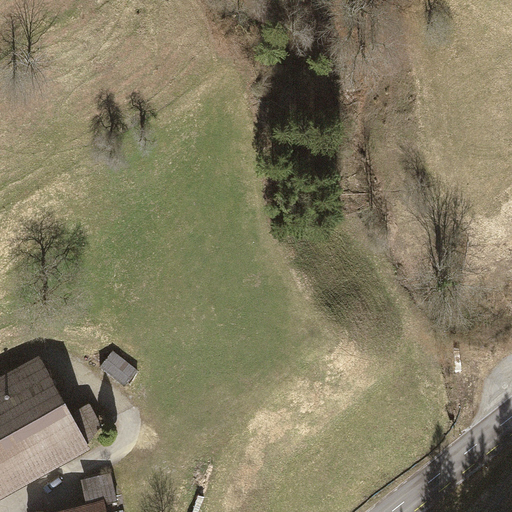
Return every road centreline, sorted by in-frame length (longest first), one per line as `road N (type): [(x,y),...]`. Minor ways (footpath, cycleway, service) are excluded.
road 1 (track): [(115,451),(127,436),(126,415),(55,357),(35,352),(0,367)]
road 2 (tertiary): [(511,420),(396,511)]
road 3 (residential): [(6,511),(115,451)]
